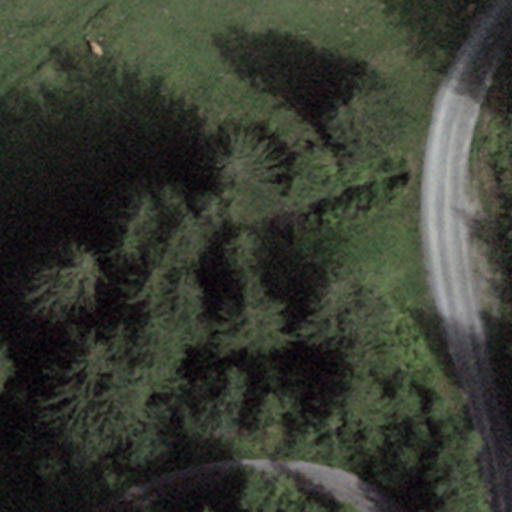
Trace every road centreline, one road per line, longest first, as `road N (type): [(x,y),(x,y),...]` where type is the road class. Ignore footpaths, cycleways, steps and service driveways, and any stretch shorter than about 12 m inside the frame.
road 1 (track): [(511,2),(479,48),(455,113),(444,181),(447,230),(490,390),(508,511)]
road 2 (track): [(0,489),(179,461),(276,469),(368,500),(381,511)]
